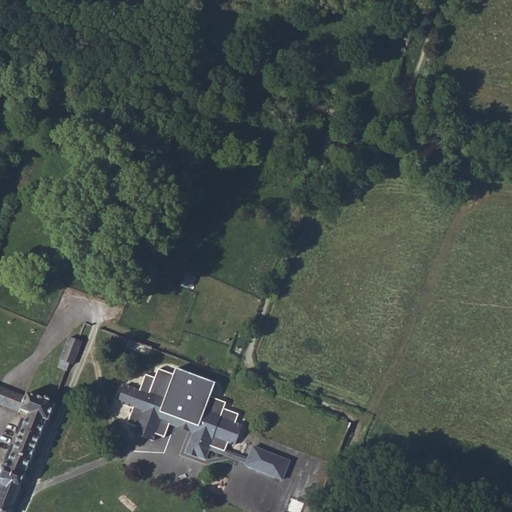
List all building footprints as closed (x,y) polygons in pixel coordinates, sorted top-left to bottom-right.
[(69,358),(78,336),(71,333),(59,362),(67,365),(69,358)] [(85,338),(78,336),(69,358),(76,361),(85,338)] [(151,348),(128,339),(125,346),(149,355),(151,348)] [(164,438),(168,426),(172,416),(196,426),(192,435),(186,451),(203,457),(208,445),(223,451),(227,441),(235,444),(242,426),(233,423),(236,415),(222,410),(225,403),(210,397),(216,383),(176,368),(174,375),(158,369),(154,379),(144,375),(137,391),(123,386),(117,402),(131,408),(125,422),(136,426),(134,432),(153,440),(155,434),(164,438)] [(0,384),(0,402),(22,411),(28,396),(0,384)] [(28,396),(22,411),(27,413),(10,458),(3,461),(0,467),(0,511),(9,511),(21,482),(27,484),(31,482),(33,477),(30,471),(27,470),(46,419),(52,420),(59,400),(53,398),(31,389),(28,396)] [(172,416),(168,426),(192,435),(196,426),(172,416)] [(288,460),(251,446),(244,465),(280,480),(288,460)]
